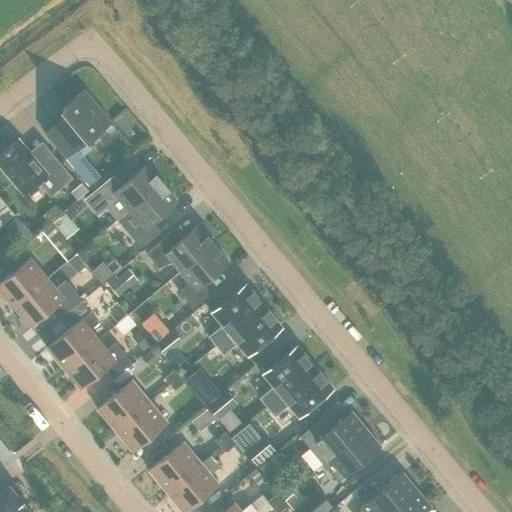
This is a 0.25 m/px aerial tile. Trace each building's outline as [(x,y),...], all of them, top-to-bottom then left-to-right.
[(87,141),(111,121),(83,89),(60,108),(66,115),(44,132),(65,157),(86,139),(87,141)] [(37,161),(18,138),(0,152),(0,166),(22,193),(37,181),(49,196),(72,177),(50,151),(37,161)] [(96,180),(110,167),(100,155),(86,168),(96,180)] [(161,182),(146,163),(112,191),(106,183),(85,201),(97,215),(107,207),(117,219),(161,182)] [(177,200),(161,182),(117,219),(141,247),(159,231),(151,221),(177,200)] [(0,221),(14,210),(0,193),(0,221)] [(21,212),(9,223),(25,240),(37,229),(21,212)] [(172,245),(165,236),(146,253),(158,267),(170,261),(179,271),(213,242),(207,235),(206,236),(197,225),(172,245)] [(72,252),(79,245),(62,228),(55,235),(72,252)] [(213,242),(179,271),(188,281),(179,293),(191,307),(210,291),(203,282),(227,261),(219,251),(220,250),(213,242)] [(135,255),(94,288),(102,298),(143,266),(135,255)] [(0,281),(0,291),(12,306),(47,277),(30,257),(0,281)] [(63,297),(47,277),(12,306),(29,326),(63,297)] [(263,305),(245,283),(211,312),(222,324),(208,335),(215,345),(263,305)] [(281,326),(263,305),(215,345),(223,354),(237,342),(247,354),(281,326)] [(157,335),(172,329),(163,306),(148,311),(157,335)] [(46,347),(63,367),(98,338),(89,328),(97,321),(89,311),(46,347)] [(107,349),(98,338),(63,367),(80,387),(104,367),(112,376),(130,361),(115,342),(107,349)] [(267,406),(315,366),(297,345),(263,373),(273,385),(259,397),(267,406)] [(299,416),(320,398),(333,388),(315,366),(267,406),(274,415),(288,404),(299,416)] [(114,429),(149,400),(132,379),(97,408),(114,429)] [(219,403),(240,404),(240,385),(220,385),(219,403)] [(149,400),(114,429),(132,450),(166,421),(149,400)] [(366,427),(351,410),(333,425),(323,414),(298,435),(323,463),(366,427)] [(380,444),(366,427),(323,463),(338,480),(380,444)] [(263,437),(246,451),(257,463),(274,449),(263,437)] [(148,470),(166,490),(200,462),(183,441),(148,470)] [(278,451),(260,467),(266,474),(284,458),(278,451)] [(210,454),(200,462),(166,490),(183,511),(218,483),(210,473),(219,466),(210,454)] [(387,511),(417,488),(402,470),(359,506),(364,511),(387,511)] [(18,496),(9,485),(0,492),(0,511),(31,511),(26,505),(19,496),(18,496)] [(424,511),(432,506),(417,488),(387,511),(424,511)] [(277,511),(286,505),(276,493),(267,500),(276,511),(277,511)] [(294,493),(285,501),(294,511),(327,511),(333,508),(325,498),(309,511),(294,493)] [(242,511),(234,502),(222,511),(242,511)]
